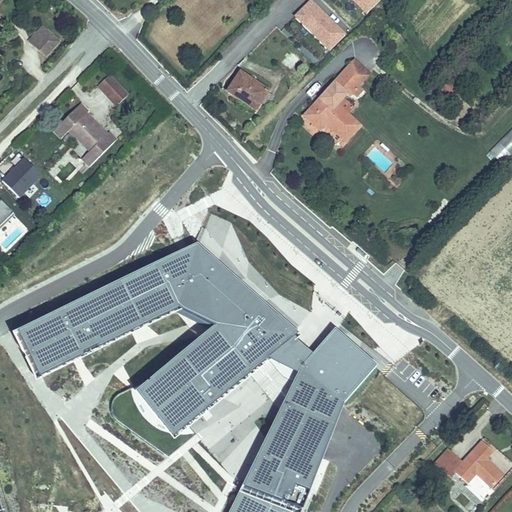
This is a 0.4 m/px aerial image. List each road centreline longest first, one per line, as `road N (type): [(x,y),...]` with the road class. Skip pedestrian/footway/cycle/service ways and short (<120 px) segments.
road 1 (tertiary): [(86,0),(269,192),(511,401)]
road 2 (unknown): [(167,0),(0,163)]
road 3 (track): [(0,127),(108,17)]
road 4 (unknown): [(175,97),(276,0)]
